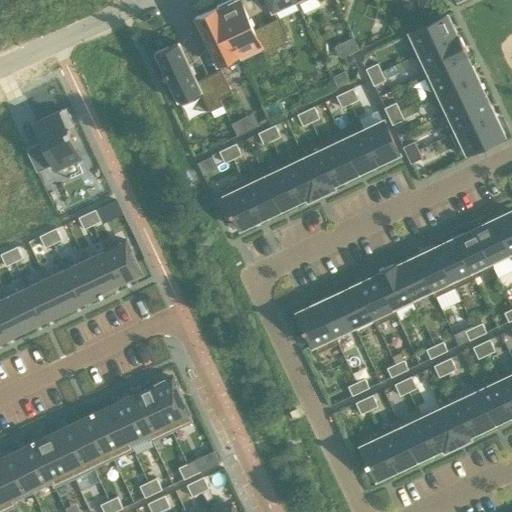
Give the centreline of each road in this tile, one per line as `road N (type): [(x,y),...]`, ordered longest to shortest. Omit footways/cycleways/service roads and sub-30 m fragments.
road 1 (residential): [(366,511),(254,274),(511,155)]
road 2 (residential): [(274,511),(179,316)]
road 3 (residential): [(0,398),(179,316)]
road 4 (residential): [(143,0),(0,71)]
